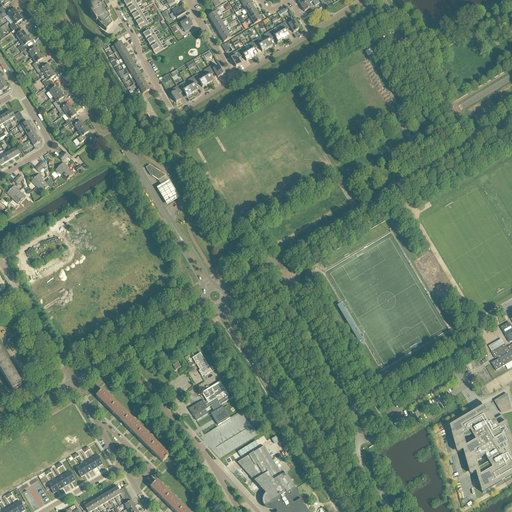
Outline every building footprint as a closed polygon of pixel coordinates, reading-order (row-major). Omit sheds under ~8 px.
[(9,4),(6,0),(2,0),(0,2),(0,5),(2,8),(0,8),(0,11),(2,14),(7,10),(5,7),(9,4)] [(101,7),(96,0),(93,0),(88,2),(91,13),(90,13),(96,24),(97,23),(105,32),(112,25),(107,17),(109,16),(103,6),(101,7)] [(139,0),(135,2),(133,0),(129,0),(124,3),(128,10),(137,5),(143,1),(141,0),(139,0)] [(252,6),(249,0),(242,5),(241,4),(238,6),(239,8),(242,6),(244,9),(245,10),(252,6)] [(311,9),(309,4),(312,2),(311,0),(308,2),(308,3),(301,7),(304,13),(311,9)] [(139,9),(137,5),(128,10),(132,17),(141,12),(145,9),(143,7),(139,9)] [(255,11),(252,6),(245,10),(244,9),(241,11),(242,13),(245,11),(247,14),(248,15),(255,11)] [(186,18),(184,15),(185,15),(181,8),(179,10),(178,8),(172,12),(177,20),(178,19),(179,22),(186,18)] [(11,21),(18,16),(14,10),(9,14),(7,10),(2,14),(0,15),(3,20),(8,16),(11,21)] [(208,17),(212,22),(219,18),(218,17),(216,14),(220,12),(219,10),(215,12),(215,13),(208,17)] [(258,16),(255,11),(248,15),(247,14),(244,16),(245,18),(248,16),(250,19),(251,20),(258,16)] [(143,16),(141,12),(132,17),(136,24),(145,18),(149,16),(147,13),(143,16)] [(222,15),(218,17),(219,18),(212,22),(215,28),(222,23),(221,22),(219,19),(223,17),(222,15)] [(22,21),(18,16),(11,21),(14,24),(11,26),(10,29),(13,33),(14,31),(20,28),(17,24),(22,21)] [(261,21),(258,16),(251,20),(250,19),(247,21),(248,23),(251,21),(254,25),(261,21)] [(147,22),(145,18),(136,24),(140,30),(152,23),(151,20),(147,22)] [(190,28),(193,27),(189,20),(187,21),(186,18),(179,22),(181,25),(180,25),(185,33),(191,30),(190,28)] [(225,20),(221,22),(222,23),(215,28),(218,33),(225,29),(224,28),(222,24),(226,22),(225,20)] [(299,31),(296,26),(297,25),(295,22),(294,22),(293,22),(290,24),(288,21),(284,24),(287,29),(290,28),(293,34),(299,31)] [(284,31),(287,29),(284,24),(279,27),(281,29),(278,31),(283,40),(288,37),(284,31)] [(228,26),(224,28),(225,29),(218,33),(221,38),(228,34),(227,33),(225,30),(229,27),(228,26)] [(23,32),(20,28),(14,31),(17,36),(16,37),(20,42),(27,37),(23,32)] [(152,30),(143,35),(147,42),(156,37),(160,35),(158,32),(154,34),(152,30)] [(283,40),(278,31),(274,33),(273,30),(268,33),(271,39),(274,37),(277,43),(283,40)] [(228,35),(232,33),(231,31),(227,33),(228,34),(221,38),(224,43),(231,39),(228,35)] [(272,46),(269,40),(271,39),(268,33),(263,36),(265,39),(262,41),(267,49),(272,46)] [(31,42),(27,37),(20,42),(22,45),(18,49),(22,54),(23,53),(28,49),(26,46),(31,42)] [(158,41),(156,37),(147,42),(151,49),(160,44),(164,41),(162,39),(158,41)] [(267,49),(262,41),(259,43),(257,40),(252,43),(256,48),(258,46),(262,53),(267,49)] [(114,47),(117,52),(124,48),(121,43),(114,47)] [(257,56),(253,49),(256,48),(252,43),(248,45),(249,48),(246,50),(251,59),(257,56)] [(162,48),(160,44),(151,49),(155,56),(156,56),(155,55),(168,48),(166,45),(162,48)] [(229,50),(226,44),(220,47),(223,53),(229,50)] [(120,58),(127,54),(124,48),(117,52),(117,53),(114,54),(115,56),(118,55),(120,58)] [(32,59),(39,54),(35,49),(31,52),(28,49),(23,53),(26,57),(29,55),(32,59)] [(251,59),(246,50),(243,52),(241,49),(237,52),(240,57),(242,56),(246,62),(251,59)] [(241,65),(237,59),(240,57),(237,52),(232,55),(234,58),(230,60),(231,60),(230,61),(232,64),(233,64),(235,68),(241,65)] [(43,60),(39,54),(32,59),(36,64),(32,66),(35,70),(41,66),(38,63),(43,60)] [(130,59),(127,54),(120,58),(117,60),(119,62),(122,60),(123,63),(130,59)] [(133,64),(130,59),(123,63),(124,63),(121,65),(122,67),(125,65),(127,68),(133,64)] [(137,70),(133,64),(127,68),(123,70),(127,69),(130,74),(137,70)] [(45,76),(52,72),(48,66),(43,70),(41,66),(35,70),(38,74),(42,72),(45,76)] [(213,66),(208,69),(212,74),(214,73),(218,79),(223,75),(220,71),(221,70),(219,67),(218,67),(215,69),(213,66)] [(209,76),(212,74),(208,69),(204,72),(205,74),(202,76),(207,85),(213,82),(209,76)] [(140,75),(137,70),(130,74),(133,79),(140,75)] [(48,87),(53,83),(51,80),(56,77),(52,72),(45,76),(47,80),(42,83),(46,89),(48,87)] [(143,80),(140,75),(133,79),(136,84),(143,80)] [(207,85),(202,76),(199,78),(197,75),(193,78),(196,84),(198,82),(202,88),(207,85)] [(193,85),(196,84),(193,78),(188,81),(190,84),(186,86),(192,94),(197,91),(193,85)] [(146,86),(143,80),(136,84),(139,90),(146,86)] [(56,88),(53,83),(48,87),(51,92),(49,93),(53,98),(60,93),(56,88)] [(192,94),(186,86),(185,83),(177,88),(180,93),(183,91),(186,98),(192,94)] [(30,88),(35,95),(38,93),(33,86),(30,88)] [(142,95),(149,91),(146,86),(139,90),(136,92),(138,94),(140,92),(142,95)] [(178,94),(180,93),(177,88),(172,90),(174,93),(171,95),(171,96),(170,96),(172,100),(173,99),(176,104),(181,101),(178,94)] [(64,98),(60,93),(53,98),(57,102),(53,105),(56,109),(64,103),(62,100),(64,98)] [(65,115),(72,110),(68,105),(66,106),(64,103),(56,109),(59,113),(62,111),(65,115)] [(76,116),(72,110),(65,115),(69,120),(66,122),(67,124),(63,127),(65,129),(69,126),(74,122),(71,119),(76,116)] [(17,121),(16,119),(15,118),(14,117),(11,112),(6,115),(10,121),(14,119),(16,122),(17,121)] [(12,124),(10,121),(6,115),(0,118),(4,124),(5,124),(9,122),(11,125),(12,124)] [(78,133),(85,128),(81,122),(76,126),(74,122),(69,126),(72,131),(75,128),(78,133)] [(28,123),(26,124),(21,127),(20,126),(17,128),(19,130),(22,128),(24,131),(24,132),(31,128),(28,123)] [(34,133),(31,128),(24,132),(24,131),(21,133),(22,135),(25,133),(27,136),(28,137),(34,133)] [(89,133),(85,128),(78,133),(81,137),(78,139),(81,144),(86,140),(84,136),(89,133)] [(37,138),(34,133),(28,137),(27,136),(24,138),(24,140),(28,137),(30,141),(31,142),(37,138)] [(40,143),(37,138),(31,142),(30,141),(27,143),(28,145),(31,143),(34,147),(40,143)] [(14,150),(11,152),(10,152),(14,159),(20,156),(16,149),(17,149),(14,145),(12,146),(14,150)] [(10,152),(11,152),(9,148),(7,150),(9,153),(6,155),(5,155),(9,162),(14,159),(10,152)] [(4,151),(2,153),(2,152),(0,153),(0,156),(1,158),(0,158),(4,165),(9,162),(5,155),(6,155),(4,151)] [(63,163),(68,157),(64,153),(58,159),(63,163)] [(61,177),(67,170),(65,168),(66,166),(63,163),(56,172),(54,174),(58,177),(59,175),(61,177)] [(44,168),(40,165),(35,170),(39,173),(42,170),(44,168)] [(79,174),(84,171),(81,166),(75,170),(79,174)] [(165,177),(149,166),(146,169),(150,176),(152,177),(158,181),(165,177)] [(66,182),(74,174),(71,172),(70,173),(67,170),(61,177),(66,182)] [(37,188),(43,182),(40,179),(42,178),(39,175),(31,183),(37,188)] [(165,177),(158,181),(161,187),(156,190),(167,208),(180,200),(169,183),(165,177)] [(42,194),(51,184),(48,181),(46,184),(43,182),(37,188),(42,194)] [(12,200),(19,193),(16,191),(18,189),(15,186),(7,195),(12,200)] [(18,205),(26,197),(23,194),(21,196),(19,193),(12,200),(18,205)] [(511,327),(509,323),(501,328),(509,343),(511,342),(511,327)] [(511,345),(506,349),(504,345),(491,352),(495,359),(497,358),(498,360),(492,364),(496,371),(511,361),(511,345)] [(0,370),(12,391),(21,386),(19,384),(23,381),(22,379),(18,381),(0,350),(0,370)] [(198,364),(196,365),(200,371),(199,372),(202,377),(204,376),(205,377),(212,373),(200,354),(192,359),(195,363),(197,362),(198,364)] [(225,390),(220,382),(202,393),(207,401),(204,403),(203,401),(189,410),(194,417),(217,403),(219,406),(234,397),(232,394),(228,388),(225,390)] [(103,391),(96,397),(102,403),(106,400),(106,401),(110,397),(103,391)] [(502,413),(511,411),(511,410),(508,395),(507,395),(506,395),(495,401),(495,402),(495,403),(501,413),(502,413)] [(109,411),(116,404),(110,397),(106,401),(107,401),(104,405),(109,411)] [(119,414),(123,410),(116,404),(109,411),(115,416),(119,413),(119,414)] [(478,414),(451,428),(454,441),(475,435),(477,441),(464,449),(467,462),(486,457),(489,463),(476,471),(483,494),(511,473),(511,431),(503,416),(502,416),(495,420),(494,420),(494,421),(494,420),(493,420),(486,407),(485,407),(477,412),(477,413),(478,414)] [(123,424),(129,417),(123,410),(119,414),(120,414),(117,418),(123,424)] [(133,427),(136,423),(129,417),(123,424),(128,429),(132,426),(133,427)] [(73,422),(68,425),(74,434),(79,432),(81,435),(85,433),(78,422),(75,424),(73,422)] [(136,437),(142,430),(136,423),(133,427),(130,431),(136,437)] [(65,430),(61,432),(68,443),(72,440),(70,437),(74,434),(68,425),(63,428),(65,430)] [(146,440),(149,436),(142,430),(136,437),(141,442),(145,439),(146,440)] [(49,436),(54,446),(59,443),(61,447),(65,444),(59,434),(55,436),(54,433),(49,436)] [(45,442),(42,444),(48,454),(52,452),(50,449),(54,446),(49,436),(44,439),(45,442)] [(149,450),(156,443),(149,436),(146,440),(147,440),(143,444),(149,450)] [(240,458),(258,447),(255,442),(237,453),(240,458)] [(159,453),(162,450),(156,443),(149,450),(155,456),(158,452),(159,453)] [(29,448),(35,458),(39,455),(41,458),(45,456),(39,446),(35,448),(34,445),(29,448)] [(263,505),(264,506),(265,507),(265,508),(267,509),(268,510),(269,510),(270,510),(272,510),(273,510),(274,510),(276,509),(277,508),(279,511),(277,511),(307,511),(300,500),(301,499),(285,473),(281,476),(263,447),(237,463),(263,492),(266,490),(268,493),(266,494),(265,495),(264,496),(264,497),(263,498),(263,500),(262,501),(262,502),(263,504),(263,505)] [(25,454),(22,456),(28,466),(32,464),(30,460),(35,458),(29,448),(24,451),(25,454)] [(169,456),(162,450),(159,453),(160,454),(156,457),(162,463),(169,456)] [(97,456),(92,459),(97,468),(103,465),(97,456)] [(92,459),(86,463),(92,472),(97,468),(92,459)] [(86,463),(81,466),(86,475),(92,472),(86,463)] [(1,464),(0,465),(0,473),(2,477),(6,475),(8,478),(12,475),(6,465),(3,467),(1,464)] [(81,466),(75,469),(81,478),(86,475),(81,466)] [(70,472),(65,475),(70,485),(75,481),(70,472)] [(65,475),(59,479),(64,488),(70,485),(65,475)] [(59,479),(53,482),(59,491),(64,488),(59,479)] [(53,482),(48,485),(53,494),(59,491),(53,482)] [(160,492),(164,488),(157,482),(150,488),(156,494),(160,491),(160,492)] [(121,494),(119,491),(118,492),(116,488),(111,491),(115,498),(116,497),(120,495),(122,499),(124,498),(123,496),(121,494)] [(164,502),(170,495),(164,488),(160,492),(161,492),(158,496),(164,502)] [(118,501),(116,497),(115,498),(111,491),(106,495),(110,501),(111,501),(114,499),(116,502),(118,501)] [(113,504),(111,501),(110,501),(106,495),(100,498),(104,505),(105,504),(109,502),(111,506),(113,504)] [(174,505),(177,502),(170,495),(164,502),(169,507),(173,504),(174,505)] [(108,508),(105,504),(104,505),(100,498),(95,501),(99,508),(100,507),(103,505),(106,509),(108,508)] [(100,511),(102,511),(100,507),(99,508),(95,501),(90,504),(94,511),(94,510),(98,508),(100,511)] [(20,502),(14,505),(18,511),(23,511),(25,511),(20,502)] [(131,502),(127,504),(124,506),(124,505),(120,507),(121,509),(124,507),(127,510),(127,511),(134,507),(131,502)] [(173,511),(179,511),(183,508),(177,502),(174,505),(174,506),(171,509),(173,511)]
